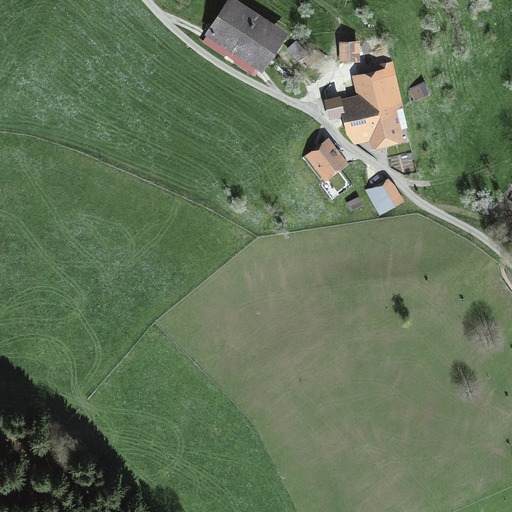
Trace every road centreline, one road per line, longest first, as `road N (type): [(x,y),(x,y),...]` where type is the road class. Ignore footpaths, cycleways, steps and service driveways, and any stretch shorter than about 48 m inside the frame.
road 1 (unclassified): [(146,0),(220,65),(316,115),(417,200),(511,263)]
road 2 (track): [(304,107),(315,87),(368,54),(359,30),(317,0)]
road 3 (track): [(158,12),(260,72),(277,95)]
